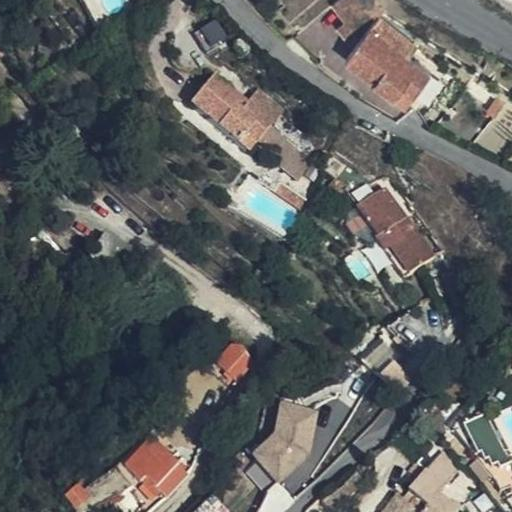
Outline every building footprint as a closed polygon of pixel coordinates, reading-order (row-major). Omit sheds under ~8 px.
[(135,0),(135,13),(154,0),(135,0)] [(289,0),(277,12),(315,46),(339,21),(346,13),(331,0),(289,0)] [(372,25),(379,15),(363,0),(331,0),(346,13),(339,21),(354,46),(372,25)] [(379,15),(372,25),(407,53),(415,43),(379,15)] [(407,53),(372,25),(354,46),(346,56),(407,104),(432,72),(407,53)] [(243,137),(255,145),(256,143),(268,129),(283,110),(257,89),(245,104),(212,75),(187,106),(234,146),(243,137)] [(268,129),(256,143),(272,156),(269,160),(296,183),(312,164),(268,129)] [(246,155),(255,145),(243,137),(234,146),(246,155)] [(381,236),(409,275),(434,258),(384,189),(372,197),(362,204),(356,208),(377,240),(381,236)] [(362,204),(372,197),(368,189),(357,196),(362,204)] [(115,277),(142,260),(143,256),(100,236),(87,262),(115,277)] [(403,280),(409,275),(381,236),(377,240),(375,241),(403,280)] [(406,314),(387,330),(410,350),(414,344),(410,341),(417,333),(406,314)] [(248,370),(251,367),(238,356),(233,362),(245,374),(248,370)] [(235,385),(245,374),(233,362),(222,375),(235,385)] [(395,367),(383,378),(402,395),(412,383),(395,367)] [(311,457),(318,415),(281,409),(276,440),(254,460),(280,487),(311,457)] [(488,470),(508,460),(486,417),(466,427),(488,470)] [(147,475),(169,495),(180,484),(189,468),(171,450),(147,475)] [(463,468),(446,450),(420,481),(440,497),(463,468)] [(189,468),(180,484),(192,470),(189,468)] [(457,511),(458,511),(440,497),(420,481),(409,495),(429,511),(427,511),(414,511),(396,497),(384,511),(457,511)]
